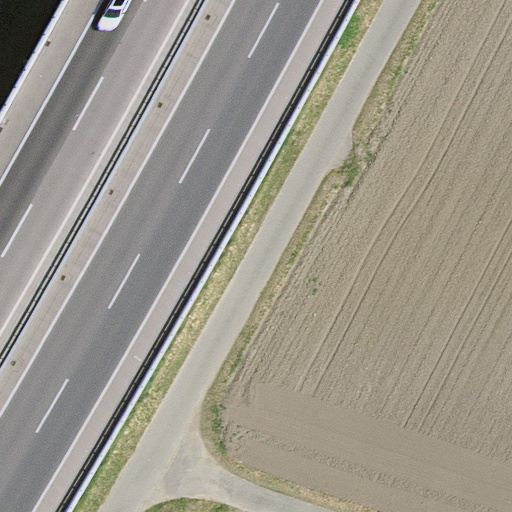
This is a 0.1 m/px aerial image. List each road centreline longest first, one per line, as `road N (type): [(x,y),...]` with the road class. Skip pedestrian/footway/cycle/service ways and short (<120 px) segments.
road 1 (unclassified): [(400,0),(115,511)]
road 2 (motorway): [(0,492),(279,0)]
road 3 (motorway): [(144,0),(0,258)]
road 4 (track): [(145,462),(298,511)]
